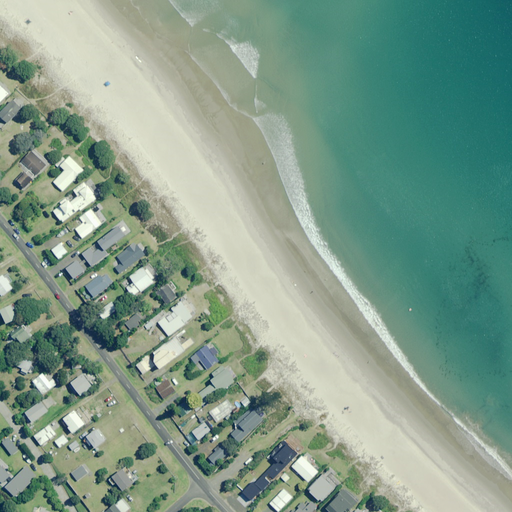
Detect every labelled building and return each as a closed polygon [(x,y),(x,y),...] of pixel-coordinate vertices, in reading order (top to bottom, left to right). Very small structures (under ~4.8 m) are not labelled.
[(0,103),(9,94),(0,85),(0,103)] [(0,116),(0,127),(2,129),(8,123),(9,124),(24,108),(14,99),(0,114),(0,115),(1,116),(0,116)] [(32,179),(36,175),(37,177),(47,166),(46,165),(49,163),(45,159),(43,162),(32,151),(22,162),(30,170),(27,172),(25,171),(16,180),(24,189),(34,180),(32,179)] [(67,161),(63,157),(55,165),(60,169),(62,167),(65,170),(54,182),(64,191),(84,170),(71,157),(67,161)] [(89,185),(87,186),(84,182),(74,190),(75,192),(67,198),(60,203),(62,205),(54,211),(63,223),(80,210),(81,211),(97,199),(94,195),(96,194),(89,185)] [(97,205),(91,209),(76,221),(79,226),(75,229),(83,239),(103,224),(96,215),(102,211),(97,205)] [(122,262),(115,267),(121,274),(146,256),(136,242),(127,249),(128,250),(118,257),(122,262)] [(69,253),(61,243),(52,250),(60,260),(69,253)] [(155,282),(154,281),(159,277),(148,262),(121,283),(132,297),(141,290),(142,292),(155,282)] [(71,275),(67,270),(61,274),(65,279),(71,275)] [(10,283),(13,281),(7,274),(4,276),(3,274),(0,276),(0,293),(3,297),(14,288),(10,283)] [(113,283),(107,274),(102,278),(100,275),(86,287),(95,297),(113,283)] [(160,287),(161,288),(157,292),(167,305),(178,297),(173,291),(177,289),(171,281),(168,284),(165,286),(164,285),(160,287)] [(195,314),(184,298),(183,298),(180,300),(181,301),(171,308),(173,310),(158,321),(169,337),(186,325),(185,324),(194,317),(193,316),(195,314)] [(98,312),(104,320),(118,309),(112,302),(98,312)] [(18,318),(12,305),(1,311),(7,324),(18,318)] [(124,321),(125,323),(131,331),(140,325),(138,323),(142,320),(138,314),(128,320),(127,318),(124,321)] [(155,325),(152,321),(145,326),(148,330),(155,325)] [(24,324),(23,325),(11,334),(13,338),(16,336),(22,344),(31,338),(27,331),(28,330),(24,324)] [(176,336),(153,353),(153,359),(161,370),(186,350),(194,343),(191,338),(182,345),(180,341),(181,341),(178,338),(186,332),(185,330),(176,336)] [(195,353),(196,354),(191,357),(196,364),(201,360),(208,370),(220,362),(220,361),(216,356),(219,353),(210,341),(195,353)] [(144,361),(137,365),(143,375),(156,366),(147,354),(142,358),(144,361)] [(20,368),(22,369),(21,371),(28,373),(28,372),(31,373),(34,367),(31,366),(32,363),(25,361),(24,363),(22,362),(20,368)] [(226,364),(223,366),(212,374),(215,378),(212,380),(214,383),(198,395),(205,405),(235,382),(233,378),(235,377),(226,364)] [(47,378),(50,376),(47,373),(44,375),(43,374),(33,381),(43,395),(57,385),(53,379),(50,382),(47,378)] [(72,383),(73,385),(70,387),(75,394),(78,392),(81,396),(93,387),(84,374),(72,383)] [(153,383),(156,387),(165,400),(177,392),(168,379),(161,383),(159,379),(153,383)] [(40,401),(25,413),(24,414),(26,417),(27,416),(34,423),(48,411),(40,401)] [(176,408),(183,417),(192,411),(185,401),(176,408)] [(233,434),(232,435),(239,443),(264,421),(251,407),(234,422),(237,425),(231,432),(233,434)] [(70,427),(68,428),(73,434),(88,423),(87,422),(91,418),(86,412),(82,415),(77,409),(64,419),(70,427)] [(206,421),(203,418),(200,420),(202,424),(192,432),(199,440),(214,429),(207,420),(206,421)] [(41,446),(50,439),(51,441),(54,438),(53,437),(57,434),(50,425),(34,436),(41,446)] [(87,437),(88,438),(86,440),(90,446),(93,444),(96,449),(107,441),(99,429),(87,437)] [(189,434),(186,437),(194,447),(197,444),(189,434)] [(69,441),(64,435),(56,441),(60,448),(69,441)] [(19,451),(9,436),(2,441),(12,456),(19,451)] [(290,438),(287,442),(284,440),(274,450),(289,465),(299,454),(295,450),(298,447),(290,438)] [(80,446),(76,441),(70,446),(73,450),(80,446)] [(229,453),(222,446),(209,458),(215,465),(229,453)] [(306,452),(303,455),(292,467),(309,482),(320,471),(309,461),(312,458),(306,452)] [(20,491),(22,493),(32,483),(30,481),(35,476),(26,467),(14,480),(11,477),(11,476),(0,464),(0,483),(2,485),(3,485),(8,480),(11,483),(6,488),(15,496),(20,491)] [(72,473),(78,481),(89,474),(83,465),(72,473)] [(329,468),(327,470),(310,489),(311,490),(309,492),(319,501),(321,499),(323,501),(340,483),(333,476),(335,474),(329,468)] [(124,469),(113,477),(109,480),(113,486),(117,483),(124,491),(134,483),(124,469)] [(275,479),(267,470),(255,481),(264,490),(275,479)] [(284,474),(281,477),(286,482),(289,479),(284,474)] [(325,509),(327,511),(345,511),(346,511),(349,511),(359,503),(344,489),(325,509)] [(127,511),(131,509),(123,499),(107,511),(127,511)] [(312,511),(317,506),(312,502),(308,506),(303,502),(297,507),(299,509),(297,511),(294,509),(290,511),(312,511)]
